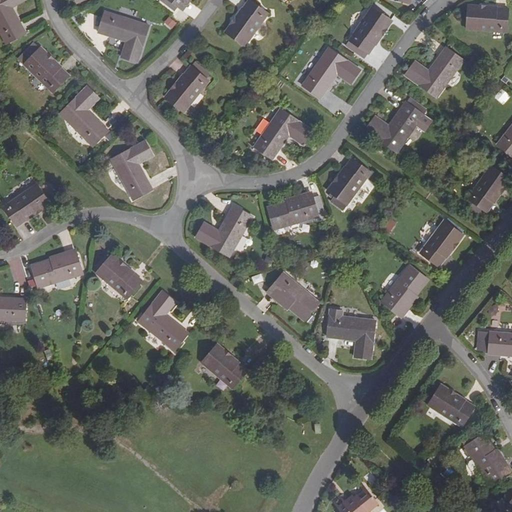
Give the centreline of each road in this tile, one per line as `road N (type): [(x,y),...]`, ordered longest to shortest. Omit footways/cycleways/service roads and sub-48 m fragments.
road 1 (residential): [(436,0),(312,165),(275,182),(188,183)]
road 2 (residential): [(169,237),(358,401)]
road 3 (residential): [(0,254),(94,213),(169,237)]
road 4 (residential): [(426,325),(511,212)]
road 5 (residential): [(511,434),(483,384),(426,325)]
road 6 (residential): [(214,0),(127,97)]
road 7 (residential): [(127,97),(92,66),(45,0)]
road 8 (residential): [(304,511),(358,401)]
